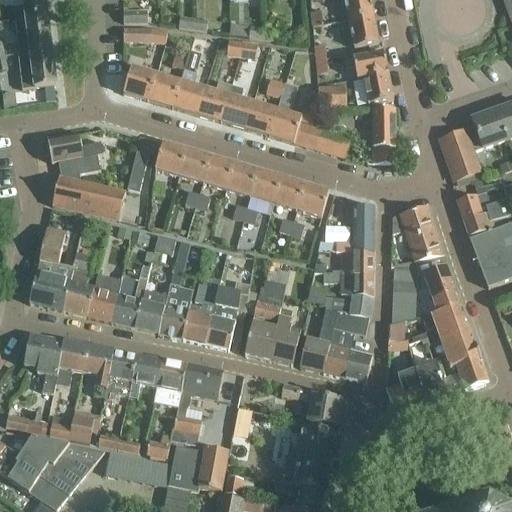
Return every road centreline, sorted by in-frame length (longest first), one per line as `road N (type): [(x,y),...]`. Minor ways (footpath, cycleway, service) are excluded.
road 1 (residential): [(371,402),(17,321)]
road 2 (residential): [(385,196),(97,113)]
road 3 (residential): [(17,321),(31,234),(17,125),(97,113)]
road 4 (residential): [(510,397),(433,179)]
road 5 (residential): [(371,402),(385,196)]
road 6 (residential): [(359,445),(510,397)]
road 7 (residential): [(424,124),(393,0)]
